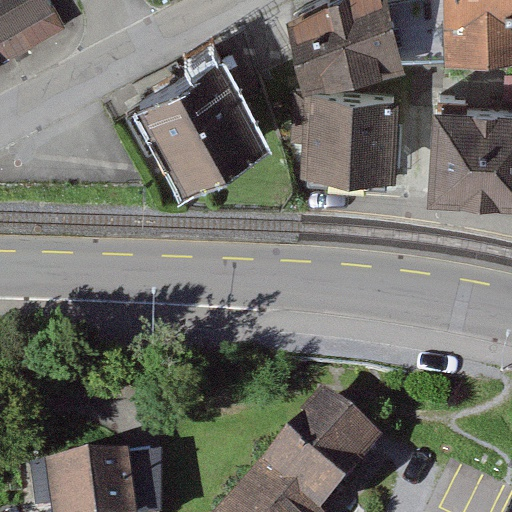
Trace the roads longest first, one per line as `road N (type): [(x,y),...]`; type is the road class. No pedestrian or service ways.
road 1 (tertiary): [(0,269),(303,280),(511,311)]
road 2 (residential): [(0,125),(139,49)]
